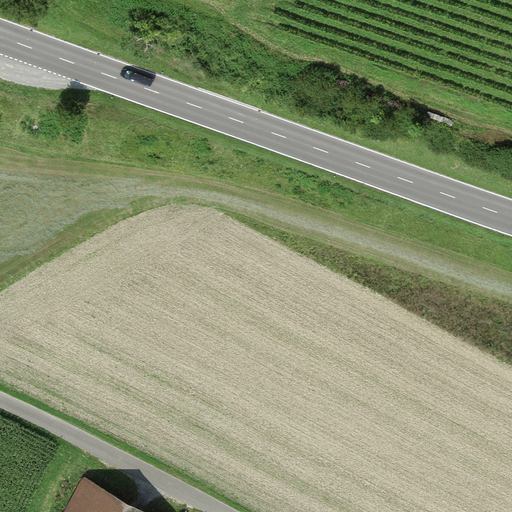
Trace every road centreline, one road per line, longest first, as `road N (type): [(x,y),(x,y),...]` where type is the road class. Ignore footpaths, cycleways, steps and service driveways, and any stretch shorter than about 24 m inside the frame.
road 1 (primary): [(0,37),(511,217)]
road 2 (track): [(240,511),(0,411)]
road 3 (track): [(247,126),(204,79),(77,23),(44,0)]
road 4 (track): [(0,282),(143,199),(197,189)]
